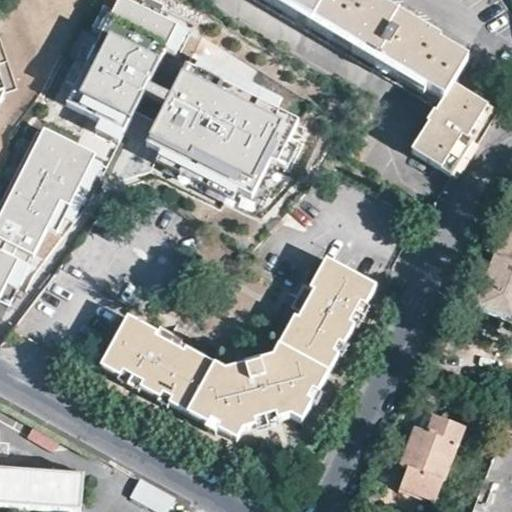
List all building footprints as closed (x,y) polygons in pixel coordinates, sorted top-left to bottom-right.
[(184,23),(136,0),(125,0),(72,99),(134,130),(149,98),(153,87),(184,23)] [(254,0),(437,109),(434,115),(431,114),(425,124),(427,126),(412,152),(457,177),(491,109),(452,85),(467,60),(439,43),(440,41),(371,0),(254,0)] [(288,125),(188,75),(175,100),(169,108),(166,115),(152,139),(195,159),(198,153),(257,182),(288,125)] [(175,100),(153,87),(149,98),(169,108),(175,100)] [(101,151),(51,126),(0,226),(0,298),(18,256),(29,261),(34,253),(38,255),(48,232),(59,236),(101,151)] [(496,257),(511,263),(511,217),(504,236),(502,236),(499,237),(497,238),(495,239),(493,242),(491,245),(491,249),(492,253),(494,256),(496,257)] [(511,324),(511,263),(496,257),(476,309),(511,324)] [(379,287),(329,261),(314,290),(319,293),(303,322),(298,321),(286,347),(334,372),(343,357),(336,351),(342,342),(349,344),(359,325),(352,323),(365,303),(369,304),(379,287)] [(160,336),(132,321),(105,371),(122,378),(120,384),(141,396),(145,392),(164,401),(160,407),(171,413),(174,409),(190,416),(218,367),(191,353),(188,357),(156,341),(160,336)] [(181,337),(173,333),(167,344),(176,349),(181,340),(182,339),(181,338),(181,337)] [(300,422),(333,376),(284,349),(278,360),(268,364),(236,372),(228,373),(220,369),(192,418),(234,441),(241,431),(250,428),(287,418),(289,417),(300,422)] [(511,406),(496,401),(485,431),(511,440),(511,406)] [(435,503),(464,428),(433,416),(426,434),(415,429),(400,466),(406,469),(399,489),(435,503)] [(511,451),(511,445),(500,441),(498,446),(511,451)] [(511,511),(511,451),(498,446),(473,511),(511,511)] [(83,477),(0,471),(0,506),(80,511),(83,477)] [(175,499),(139,480),(130,497),(156,511),(167,511),(169,509),(175,499)]
